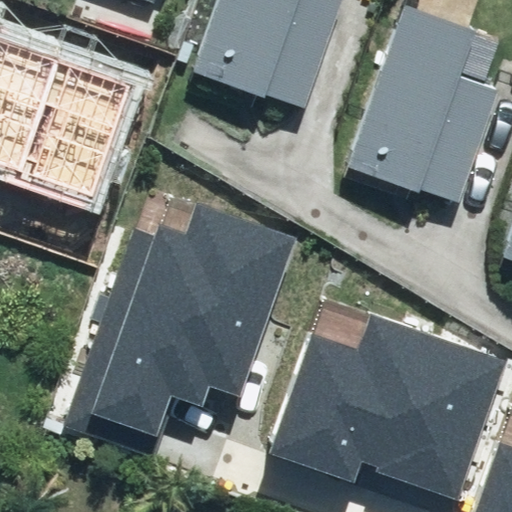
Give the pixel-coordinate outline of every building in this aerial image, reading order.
[(208,0),(179,83),(254,110),(257,100),(290,112),(329,0),(208,0)] [(393,8),(331,177),(403,204),(409,189),(446,202),(489,85),(453,72),(470,26),(393,8)] [(0,179),(101,214),(151,70),(0,18),(0,179)] [(511,188),(483,267),(511,275),(511,188)] [(216,407),(276,235),(149,191),(74,405),(167,438),(182,395),(216,407)] [(469,355),(298,296),(248,438),(419,497),(469,355)] [(511,511),(511,411),(493,405),(455,511),(511,511)]
